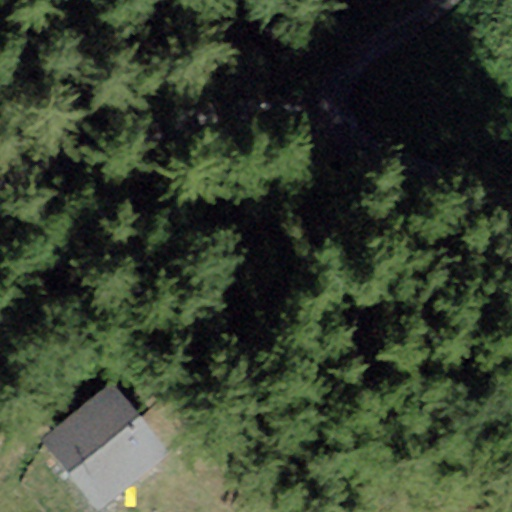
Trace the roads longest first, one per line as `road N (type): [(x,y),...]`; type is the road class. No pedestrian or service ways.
road 1 (track): [(341,115),(216,117),(48,158),(0,198)]
road 2 (track): [(511,200),(341,115)]
road 3 (track): [(341,115),(341,71),(441,0)]
